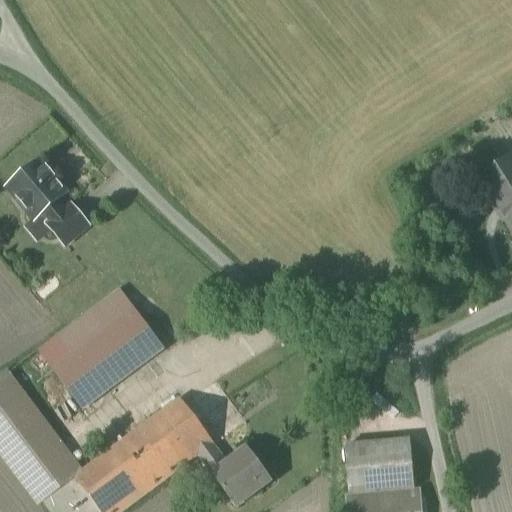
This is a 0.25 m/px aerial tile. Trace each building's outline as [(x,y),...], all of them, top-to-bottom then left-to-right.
[(511,157),(477,181),(511,232),(511,157)] [(67,197),(34,164),(1,196),(29,225),(35,220),(45,230),(40,236),(61,257),(90,229),(71,209),(62,217),(54,209),(67,197)] [(163,351),(120,293),(62,335),(38,353),(83,411),(163,351)] [(81,474),(6,374),(0,378),(0,452),(40,506),(44,504),(49,511),(125,511),(160,486),(198,457),(212,447),(213,446),(180,401),(81,474)] [(407,446),(344,451),(349,511),(424,511),(423,492),(411,493),(407,446)] [(198,457),(213,476),(226,466),(212,447),(198,457)] [(247,451),(226,466),(213,476),(212,477),(234,506),(254,491),(256,493),(271,483),(247,451)]
